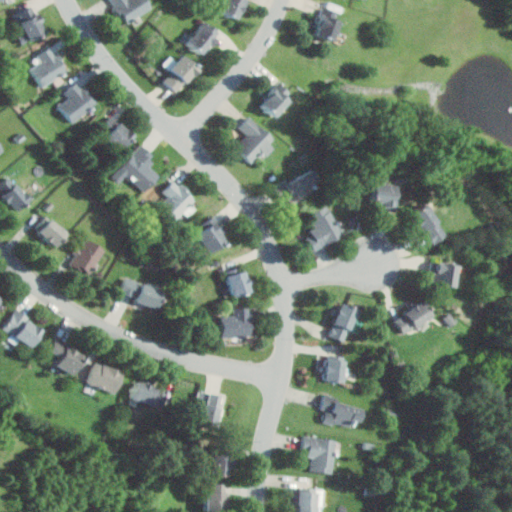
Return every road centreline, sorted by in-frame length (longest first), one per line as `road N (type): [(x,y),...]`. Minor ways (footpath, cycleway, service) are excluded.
road 1 (residential): [(260,511),(289,332),(288,297),(269,240),(221,173),(121,80),(68,0)]
road 2 (residential): [(279,380),(77,316),(0,249)]
road 3 (residential): [(182,136),(259,53),(285,0)]
